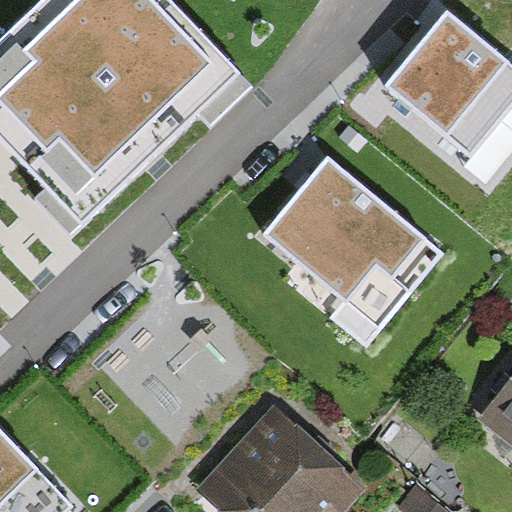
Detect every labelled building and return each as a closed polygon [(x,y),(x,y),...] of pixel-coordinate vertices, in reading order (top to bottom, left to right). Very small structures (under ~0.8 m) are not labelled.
[(42,0),(0,40),(0,133),(5,139),(50,185),(37,197),(72,233),(195,113),(209,128),(254,84),(171,0),(42,0)] [(424,42),(386,88),(470,157),(511,106),(511,65),(448,13),(424,42)] [(444,255),(330,160),(267,235),(345,300),(332,316),(367,346),(444,255)] [(511,383),(478,425),(511,452),(511,383)] [(201,494),(221,511),(346,511),(366,491),(317,448),(275,411),(201,494)] [(0,511),(64,511),(72,505),(0,431),(0,511)]
